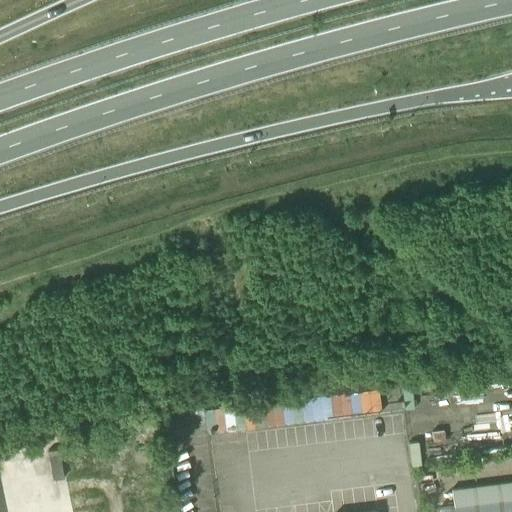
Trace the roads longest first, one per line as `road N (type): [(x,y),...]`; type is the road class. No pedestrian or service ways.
road 1 (trunk): [(0,152),(345,41),(511,3)]
road 2 (trunk): [(0,206),(298,125),(511,82)]
road 3 (trunk): [(311,0),(0,99)]
road 4 (unknown): [(397,511),(392,475),(376,459),(239,477)]
